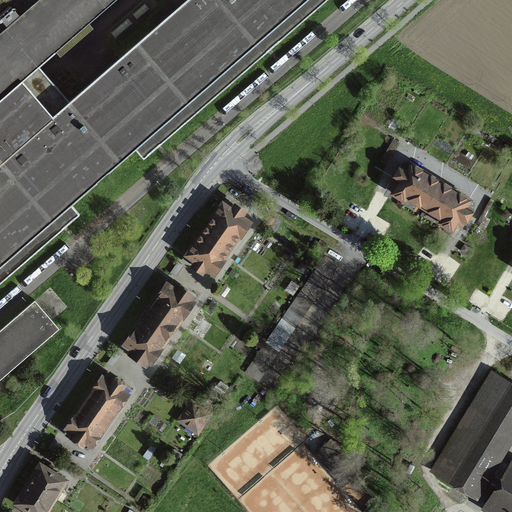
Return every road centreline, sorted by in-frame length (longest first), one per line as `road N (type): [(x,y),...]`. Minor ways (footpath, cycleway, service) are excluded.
road 1 (secondary): [(0,472),(213,165)]
road 2 (residential): [(213,165),(511,348)]
road 3 (secondary): [(213,165),(401,0)]
